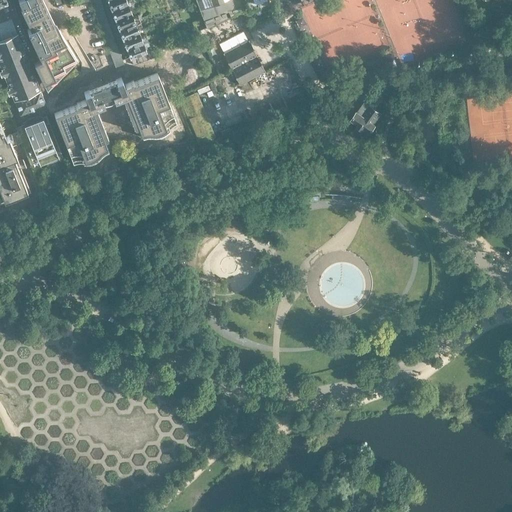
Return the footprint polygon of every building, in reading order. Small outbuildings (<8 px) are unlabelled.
[(6,0),(0,0),(0,22),(13,18),(12,16),(6,0)] [(15,8),(12,0),(6,0),(12,16),(18,15),(15,8)] [(57,29),(43,0),(18,0),(21,5),(19,5),(30,27),(27,29),(40,58),(33,61),(43,82),(55,76),(53,72),(64,67),(62,63),(75,56),(61,34),(56,36),(53,30),(57,29)] [(103,8),(100,0),(98,0),(91,3),(94,11),(103,8)] [(131,11),(129,6),(131,5),(130,3),(132,2),(131,0),(128,0),(111,7),(115,17),(131,11)] [(240,0),(239,0),(195,0),(206,27),(242,9),(243,8),(240,0)] [(269,5),(266,0),(239,0),(240,0),(243,8),(242,9),(243,10),(244,10),(245,10),(245,11),(246,12),(247,12),(248,13),(249,13),(250,12),(251,12),(252,11),(252,10),(253,10),(253,9),(253,8),(253,7),(257,5),(258,6),(259,7),(260,8),(261,8),(262,8),(263,8),(269,5)] [(105,16),(103,8),(94,11),(97,19),(105,16)] [(139,19),(137,15),(135,16),(134,14),(132,15),(131,11),(115,17),(118,27),(139,19)] [(24,30),(18,15),(12,16),(13,18),(18,32),(24,30)] [(109,23),(105,16),(97,19),(100,27),(109,23)] [(46,104),(26,54),(18,32),(13,18),(0,22),(0,64),(20,114),(46,104)] [(139,31),(137,26),(139,26),(138,24),(141,23),(139,19),(118,27),(122,37),(139,31)] [(112,31),(109,23),(100,27),(103,35),(112,31)] [(32,52),(24,30),(18,32),(26,54),(32,52)] [(115,39),(112,31),(103,35),(106,42),(115,39)] [(147,39),(145,34),(142,35),(142,33),(140,34),(139,31),(122,37),(126,47),(147,39)] [(257,55),(251,43),(249,40),(248,40),(243,31),(219,43),(224,53),(223,53),(231,69),(257,55)] [(118,47),(115,39),(106,42),(109,50),(118,47)] [(146,50),(144,45),(146,45),(145,43),(148,42),(147,39),(126,47),(130,56),(146,50)] [(121,55),(118,47),(109,50),(112,58),(121,55)] [(154,56),(151,51),(150,48),(146,50),(130,56),(133,64),(154,56)] [(124,63),(122,59),(121,55),(112,58),(115,66),(124,63)] [(265,71),(257,55),(231,69),(239,84),(265,71)] [(383,70),(378,57),(369,60),(374,74),(383,70)] [(54,97),(79,72),(75,68),(50,93),(54,97)] [(108,150),(92,109),(104,104),(126,96),(142,137),(144,136),(146,136),(148,136),(149,135),(154,136),(156,136),(158,135),(159,135),(161,134),(163,134),(164,133),(166,132),(167,131),(168,130),(170,128),(171,127),(172,126),(174,125),(176,124),(177,123),(157,72),(134,81),(133,80),(125,84),(124,83),(123,84),(121,77),(116,79),(88,90),(83,92),(86,98),(85,99),(76,103),(77,104),(54,113),(74,164),(75,163),(76,163),(78,162),(79,162),(81,162),(85,163),(87,163),(89,162),(91,162),(93,161),(95,160),(97,159),(98,158),(100,157),(101,155),(102,154),(104,153),(106,151),(107,151),(108,150)] [(193,92),(180,98),(199,143),(212,138),(193,92)] [(357,111),(351,119),(358,124),(357,125),(362,128),(369,132),(375,124),(374,123),(381,113),(374,108),(376,105),(379,101),(375,97),(369,105),(364,101),(361,105),(357,111)] [(67,157),(46,105),(26,113),(28,118),(15,123),(17,126),(16,126),(35,176),(43,172),(40,165),(54,161),(54,162),(59,160),(61,166),(66,164),(63,158),(67,157)] [(0,203),(2,199),(6,197),(11,199),(13,194),(17,193),(22,195),(24,190),(27,189),(26,187),(28,182),(23,179),(13,156),(16,155),(12,145),(21,142),(17,131),(5,136),(0,137),(0,203)] [(197,309),(194,300),(189,302),(192,311),(197,309)]
